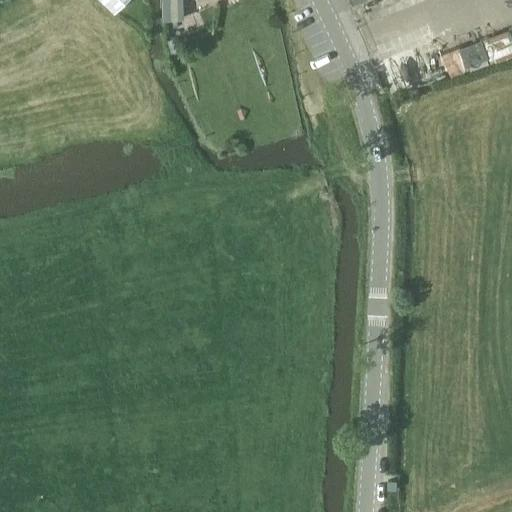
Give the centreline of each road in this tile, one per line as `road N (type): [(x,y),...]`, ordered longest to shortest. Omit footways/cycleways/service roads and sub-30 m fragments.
road 1 (tertiary): [(317,0),(354,72),(381,180),(366,511)]
road 2 (track): [(0,83),(38,63),(87,0)]
